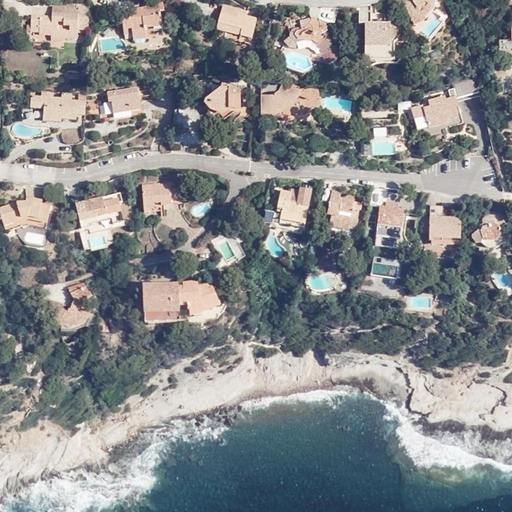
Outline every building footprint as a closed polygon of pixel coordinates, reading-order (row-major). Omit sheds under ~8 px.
[(133,10),(133,15),(159,10),(158,0),(145,2),(146,8),(133,10)] [(403,0),(402,1),(415,26),(426,20),(425,17),(433,7),(430,5),(433,0),(403,0)] [(88,31),(88,7),(78,6),(77,10),(77,15),(52,14),(52,17),(31,16),(31,33),(39,33),(39,41),(51,42),(51,47),(63,47),(63,39),(77,40),(77,31),(88,31)] [(77,15),(77,10),(64,10),(64,6),(52,6),(52,14),(77,15)] [(215,36),(239,42),(240,36),(251,39),(256,20),(245,17),(246,12),(223,6),(215,36)] [(495,12),(507,17),(509,12),(497,8),(495,12)] [(124,37),(133,35),(145,34),(145,33),(144,29),(162,26),(159,10),(133,15),(129,15),(130,19),(128,19),(128,21),(122,22),(124,37)] [(325,25),(320,20),(311,20),(305,28),(302,29),(297,29),(292,31),(290,35),(290,38),(293,41),(297,44),(303,42),(306,42),(312,43),(317,49),(320,53),(320,56),(320,63),(327,65),(332,63),(336,60),(340,49),(337,46),(335,47),(333,47),(332,46),(333,40),(327,35),(325,32),(326,31),(325,25)] [(390,24),(365,23),(364,46),(389,47),(390,24)] [(511,29),(510,29),(510,40),(497,40),(497,53),(511,53),(511,54),(511,29)] [(240,36),(239,42),(250,44),(251,39),(240,36)] [(309,88),(260,80),(260,111),(271,111),(287,118),(305,116),(311,108),(309,88)] [(239,92),(228,87),(228,91),(220,88),(205,99),(204,103),(207,108),(211,104),(216,110),(222,113),(228,109),(239,109),(239,92)] [(319,107),(317,89),(309,88),(311,108),(319,107)] [(111,103),(113,115),(132,112),(141,111),(137,90),(107,95),(108,103),(111,103)] [(85,116),(85,102),(71,101),(71,96),(61,96),(61,99),(53,98),(53,92),(41,92),(41,97),(39,97),(39,107),(43,107),(43,109),(42,121),(59,123),(59,119),(74,120),(74,115),(85,116)] [(31,108),(43,109),(43,107),(39,107),(39,97),(31,97),(31,108)] [(447,123),(448,129),(463,125),(456,98),(445,101),(444,98),(427,102),(429,107),(422,109),(428,128),(447,123)] [(132,112),(113,115),(114,121),(132,118),(132,112)] [(429,134),(448,129),(447,123),(428,128),(429,134)] [(159,185),(149,186),(149,189),(142,190),(143,214),(153,213),(153,204),(160,204),(160,210),(171,209),(169,185),(159,186),(159,185)] [(90,225),(89,223),(88,218),(107,213),(108,218),(111,217),(113,223),(131,219),(127,205),(125,205),(122,192),(75,203),(81,227),(90,225)] [(283,209),(282,213),(279,224),(304,229),(311,194),(299,192),(297,199),(296,206),(289,204),(290,198),(291,194),(280,192),(277,208),(283,209)] [(339,200),(340,194),(331,192),(327,215),(331,216),(329,225),(356,230),(358,220),(357,220),(360,204),(352,202),(352,200),(351,199),(350,198),(347,197),(345,199),(344,201),(339,200)] [(46,227),(50,205),(43,203),(42,199),(34,197),(27,197),(26,200),(16,201),(0,206),(0,216),(4,230),(21,224),(29,224),(46,227)] [(296,206),(297,199),(290,198),(289,204),(296,206)] [(380,208),(376,237),(383,238),(399,240),(402,219),(396,218),(397,210),(398,205),(385,204),(385,208),(380,208)] [(493,222),(493,212),(485,211),(487,220),(484,224),(479,227),(476,233),(471,236),(471,240),(474,244),(480,244),(485,249),(495,250),(504,243),(501,237),(499,227),(496,226),(493,222)] [(88,218),(89,223),(108,218),(107,213),(88,218)] [(429,242),(460,243),(461,219),(429,218),(429,242)] [(383,238),(376,237),(375,247),(381,248),(383,238)] [(182,292),(178,292),(178,307),(187,306),(187,311),(189,311),(190,317),(202,315),(202,313),(213,311),(212,309),(219,307),(213,291),(208,292),(206,287),(198,289),(196,283),(182,285),(182,292)] [(49,315),(59,328),(64,325),(76,324),(88,315),(77,311),(79,306),(90,300),(82,285),(67,289),(72,301),(68,312),(65,313),(62,310),(62,307),(50,302),(49,315)] [(178,292),(177,285),(158,286),(159,290),(153,290),(153,286),(142,287),(144,315),(179,313),(178,307),(178,292)] [(144,325),(179,324),(179,313),(144,315),(144,325)]
